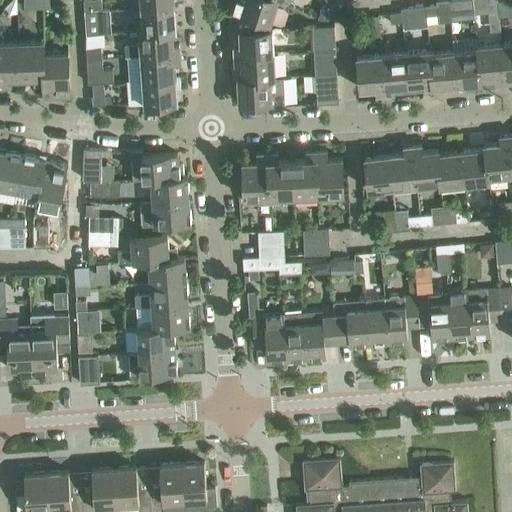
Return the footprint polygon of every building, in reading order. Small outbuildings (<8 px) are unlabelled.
[(102,9),(101,0),(84,0),(85,10),(110,9),(110,8),(102,9)] [(230,0),(228,8),(234,10),(229,26),(240,30),(240,29),(256,28),(269,27),(276,0),(230,0)] [(451,20),(449,0),(437,0),(437,4),(425,5),(426,14),(427,14),(427,22),(451,20)] [(474,13),(473,0),(449,0),(451,20),(475,17),(474,13)] [(486,0),(473,0),(474,13),(498,10),(498,6),(498,0),(487,2),(486,0)] [(498,0),(499,6),(498,6),(499,10),(498,10),(499,16),(511,15),(510,5),(499,6),(498,0)] [(176,29),(174,4),(142,6),(144,32),(172,29),(176,29)] [(426,14),(425,5),(401,7),(403,21),(404,29),(428,26),(427,22),(427,14),(426,14)] [(85,10),(84,35),(111,32),(110,9),(85,10)] [(402,11),(390,12),(391,22),(403,21),(402,11)] [(313,26),(314,50),(336,48),(335,25),(313,26)] [(235,45),(235,53),(273,51),(272,27),(269,27),(256,28),(240,29),(240,30),(229,26),(230,46),(235,45)] [(368,36),(367,26),(355,28),(356,37),(368,36)] [(173,42),(172,29),(144,32),(140,32),(142,54),(180,51),(179,42),(173,42)] [(44,52),(44,40),(19,41),(20,77),(33,76),(34,84),(43,84),(44,84),(43,52),(44,52)] [(511,40),(502,42),(505,80),(511,79),(511,40)] [(0,85),(6,85),(6,77),(20,77),(19,41),(0,41),(0,85)] [(478,48),(480,76),(495,75),(496,81),(505,80),(502,42),(477,44),(478,48)] [(92,46),(93,58),(102,57),(102,45),(92,46)] [(338,72),(336,48),(314,50),(316,74),(338,72)] [(406,51),(409,90),(432,88),(432,85),(433,85),(431,52),(431,48),(406,51)] [(480,76),(478,48),(454,50),(457,82),(482,80),(481,76),(480,76)] [(431,52),(433,85),(457,82),(454,50),(431,52)] [(49,52),(44,52),(43,52),(44,84),(43,84),(44,96),(70,95),(69,51),(49,52)] [(181,61),(180,51),(142,54),(143,78),(176,76),(175,62),(181,61)] [(274,51),(273,51),(235,53),(236,62),(233,62),(234,76),(242,76),(243,77),(271,76),(271,77),(284,76),(284,73),(275,74),(274,51)] [(406,51),(382,53),(386,92),(409,90),(406,51)] [(386,92),(382,53),(357,55),(360,88),(375,86),(376,92),(386,92)] [(103,69),(102,57),(93,58),(93,59),(85,59),(85,70),(92,70),(93,82),(114,81),(113,69),(103,69)] [(339,102),(338,72),(316,74),(318,103),(339,102)] [(177,101),(176,76),(143,78),(145,103),(146,103),(177,101)] [(242,76),(234,76),(234,78),(238,77),(240,102),(271,101),(271,105),(285,105),(284,76),(271,77),(271,76),(243,77),(242,76)] [(114,81),(93,82),(94,94),(93,94),(93,104),(105,103),(105,93),(114,93),(113,81),(114,81)] [(489,177),(511,173),(511,172),(508,134),(499,135),(500,141),(485,143),(485,147),(489,177)] [(422,143),(412,145),(416,183),(440,180),(441,180),(438,152),(439,152),(438,148),(423,150),(422,143)] [(389,153),(393,185),(416,183),(412,145),(403,146),(404,152),(389,153)] [(102,147),(84,147),(83,179),(112,179),(114,180),(114,164),(101,163),(102,147)] [(464,184),(490,181),(489,177),(485,147),(460,150),(464,184)] [(23,153),(0,149),(0,151),(0,185),(16,189),(23,153)] [(143,149),(132,149),(133,179),(144,178),(170,175),(188,174),(180,174),(178,152),(143,154),(143,149)] [(318,193),(317,149),(306,150),(307,158),(293,158),(294,194),(318,193)] [(317,149),(318,193),(344,192),(343,156),(328,157),(328,149),(317,149)] [(440,180),(440,186),(464,184),(460,150),(439,152),(438,152),(441,180),(440,180)] [(260,203),(269,203),(267,151),(257,152),(257,160),(243,160),(244,197),(260,196),(260,203)] [(278,151),(267,151),(269,203),(279,202),(279,195),(294,194),(293,158),(279,159),(278,151)] [(46,157),(23,153),(16,189),(38,193),(39,193),(44,165),(45,165),(46,157)] [(393,185),(389,153),(365,156),(369,188),(393,185)] [(39,193),(38,193),(35,208),(46,210),(47,203),(60,205),(67,169),(45,165),(44,165),(39,193)] [(189,198),(188,174),(170,175),(144,178),(151,178),(153,201),(189,198)] [(119,194),(120,180),(114,180),(112,179),(111,194),(119,194)] [(191,221),(189,198),(153,201),(154,223),(191,221)] [(408,208),(395,209),(397,226),(409,225),(408,215),(408,208)] [(480,208),(467,209),(468,219),(481,218),(480,208)] [(467,209),(456,210),(457,220),(468,219),(467,209)] [(433,223),(432,213),(420,214),(421,224),(433,223)] [(421,224),(420,214),(408,215),(410,225),(421,224)] [(118,231),(119,215),(90,215),(89,229),(118,231)] [(0,246),(11,247),(11,217),(0,217),(0,246)] [(25,217),(11,217),(11,247),(26,246),(26,226),(25,217)] [(48,217),(34,217),(34,246),(49,245),(48,217)] [(384,227),(384,217),(373,218),(373,228),(384,227)] [(329,227),(304,228),(304,241),(330,239),(329,227)] [(168,256),(166,228),(128,231),(129,250),(119,250),(117,259),(149,257),(168,256)] [(118,244),(118,231),(89,229),(89,244),(118,244)] [(284,229),(258,230),(259,242),(284,241),(284,229)] [(330,239),(304,241),(305,254),(330,253),(330,239)] [(284,241),(259,242),(259,256),(285,254),(284,241)] [(285,254),(259,256),(260,267),(285,266),(285,254)] [(187,279),(185,256),(168,256),(149,257),(151,281),(187,279)] [(354,260),(354,258),(331,258),(332,274),(341,274),(341,273),(356,272),(355,260),(354,260)] [(374,258),(363,259),(355,260),(356,272),(364,271),(364,279),(376,278),(374,258)] [(446,258),(438,259),(439,270),(446,270),(447,269),(446,258)] [(89,268),(76,269),(77,286),(90,285),(98,284),(97,270),(89,270),(89,268)] [(431,269),(415,270),(416,290),(432,289),(431,269)] [(187,279),(151,281),(151,293),(135,294),(136,306),(189,303),(187,279)] [(91,293),(90,285),(77,286),(77,294),(91,293)] [(511,285),(499,286),(502,319),(511,318),(511,289),(511,290),(511,285)] [(468,298),(467,286),(447,288),(448,291),(451,335),(471,333),(468,298)] [(468,298),(471,333),(491,332),(490,320),(502,319),(499,286),(487,287),(488,296),(468,298)] [(451,335),(448,291),(429,293),(429,292),(417,292),(420,325),(432,325),(432,336),(451,335)] [(385,304),(387,340),(408,338),(407,326),(420,325),(417,293),(391,293),(390,296),(385,296),(385,304)] [(365,298),(334,301),(335,309),(338,343),(350,342),(350,343),(369,341),(366,305),(365,298)] [(86,299),(76,299),(76,308),(87,308),(86,299)] [(190,325),(189,303),(136,306),(138,328),(174,326),(190,325)] [(366,305),(369,341),(387,340),(385,304),(366,305)] [(303,311),(306,356),(327,355),(326,344),(338,343),(335,309),(303,311)] [(86,310),(80,310),(78,310),(78,324),(86,323),(86,310)] [(296,357),(306,356),(303,311),(285,313),(288,358),(288,362),(297,361),(296,357)] [(32,314),(32,322),(34,366),(59,365),(57,339),(70,339),(69,312),(45,313),(32,314)] [(268,359),(288,358),(285,313),(284,312),(252,314),(255,346),(267,345),(268,359)] [(0,351),(8,352),(9,367),(34,366),(32,322),(18,323),(17,315),(0,315),(0,351)] [(176,349),(174,326),(138,328),(138,329),(125,329),(127,352),(129,351),(129,352),(176,349)] [(92,332),(79,332),(80,355),(98,354),(98,353),(93,353),(92,332)] [(177,371),(176,349),(129,352),(131,375),(177,371)] [(100,381),(98,354),(80,355),(81,382),(100,381)] [(341,455),(303,457),(305,487),(308,487),(308,501),(296,502),(297,511),(469,511),(468,499),(451,500),(450,490),(456,490),(454,458),(421,461),(422,478),(404,480),(404,475),(350,479),(350,483),(343,483),(341,455)] [(205,460),(183,462),(186,510),(216,508),(215,484),(207,485),(205,460)] [(160,463),(162,485),(150,486),(152,511),(163,511),(163,501),(185,500),(183,462),(160,463)] [(137,465),(115,466),(117,504),(139,502),(139,511),(152,511),(150,486),(139,487),(137,465)] [(92,468),(94,490),(82,491),(83,511),(95,511),(95,505),(117,504),(115,466),(92,468)] [(69,470),(47,471),(49,511),(83,511),(82,491),(71,491),(69,470)] [(49,511),(47,471),(25,473),(27,508),(23,509),(23,511),(49,511)]
